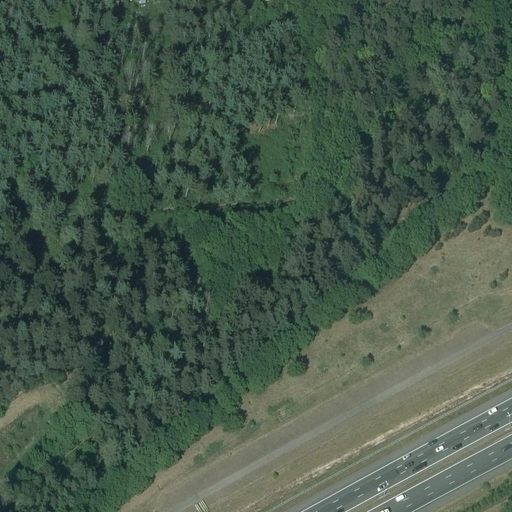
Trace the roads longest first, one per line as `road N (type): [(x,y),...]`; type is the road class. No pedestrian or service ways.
road 1 (motorway): [(511,410),(325,511)]
road 2 (motorway): [(395,511),(511,448)]
